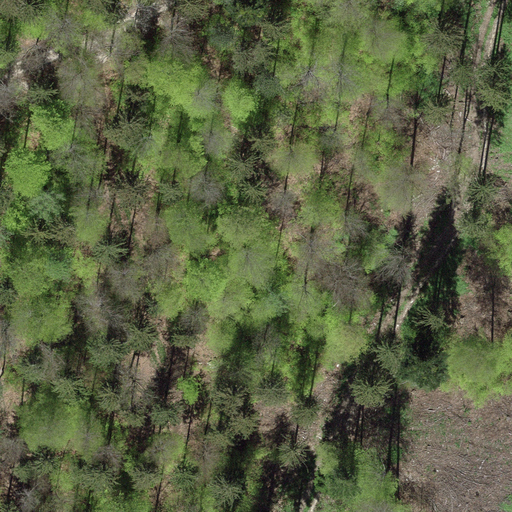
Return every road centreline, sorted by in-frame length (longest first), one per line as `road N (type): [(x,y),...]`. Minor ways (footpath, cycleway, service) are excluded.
road 1 (track): [(511,103),(486,223),(410,300),(303,511)]
road 2 (track): [(0,81),(166,0)]
